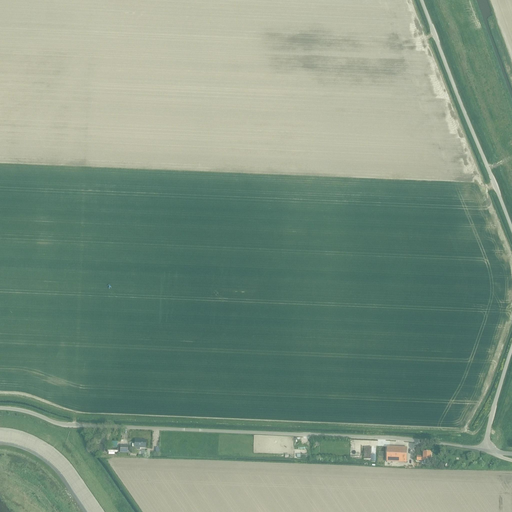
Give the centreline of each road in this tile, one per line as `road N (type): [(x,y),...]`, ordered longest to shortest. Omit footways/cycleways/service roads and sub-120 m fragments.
road 1 (unclassified): [(484,450),(387,437),(64,425),(0,408)]
road 2 (unclassified): [(511,232),(421,0)]
